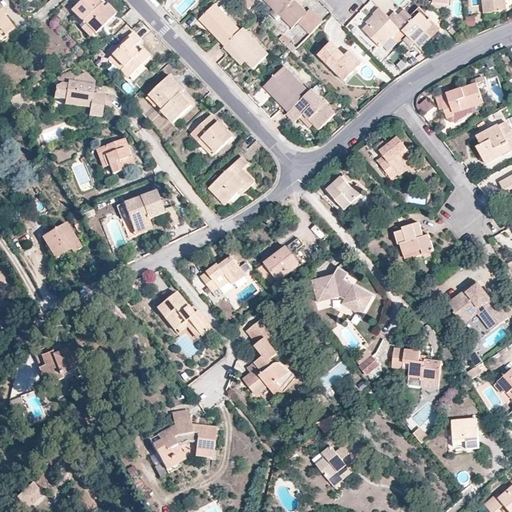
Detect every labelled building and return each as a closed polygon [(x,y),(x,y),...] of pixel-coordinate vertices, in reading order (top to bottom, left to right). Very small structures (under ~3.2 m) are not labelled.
[(103,8),(100,5),(95,0),(82,0),(71,11),(82,23),(78,27),(89,38),(93,34),(95,35),(116,15),(107,5),(103,8)] [(308,35),(322,21),(310,9),(306,13),(293,0),(265,0),(292,28),(296,23),(308,35)] [(481,0),(483,13),(500,12),(506,8),(504,0),(481,0)] [(228,43),(241,31),(215,4),(201,18),(210,28),(208,29),(225,46),(228,43)] [(0,11),(0,10),(2,9),(0,6),(0,30),(3,33),(4,36),(14,29),(3,16),(0,11)] [(414,19),(421,12),(417,7),(409,15),(414,19)] [(389,18),(379,8),(372,14),(375,17),(367,24),(362,29),(381,48),(399,29),(389,18)] [(426,32),(431,37),(439,29),(421,12),(414,19),(409,15),(404,10),(399,16),(395,12),(389,18),(399,29),(413,44),(426,32)] [(375,17),(372,14),(365,22),(367,24),(375,17)] [(268,54),(244,28),(241,31),(228,43),(246,61),(253,69),(268,54)] [(123,69),(119,72),(126,79),(150,57),(143,50),(137,55),(135,53),(132,50),(141,42),(133,32),(120,44),(122,46),(111,57),(123,69)] [(413,44),(419,49),(431,37),(426,32),(413,44)] [(278,39),(289,49),(292,52),(295,49),(281,35),(278,39)] [(331,42),(318,55),(344,81),(361,63),(349,51),(345,56),(331,42)] [(225,46),(224,47),(241,66),(246,61),(228,43),(225,46)] [(108,60),(119,72),(123,69),(111,57),(108,60)] [(292,109),(309,92),(284,67),(263,87),(270,94),(273,90),(292,109)] [(98,105),(100,97),(91,95),(93,82),(84,73),(72,78),(71,83),(67,82),(66,85),(60,84),(54,87),(53,96),(64,98),(63,103),(88,109),(87,116),(100,119),(101,109),(102,106),(98,105)] [(170,75),(166,80),(181,94),(185,91),(179,85),(170,75)] [(149,95),(150,96),(163,110),(161,112),(173,124),(192,106),(181,94),(166,80),(149,95)] [(446,120),(454,117),(453,115),(472,107),(484,104),(476,84),(435,98),(439,111),(442,110),(446,120)] [(336,113),(312,89),(309,92),(292,109),(288,113),(287,114),(295,123),(300,118),(304,114),(313,124),(319,130),(336,113)] [(270,94),(288,113),(292,109),(273,90),(270,94)] [(163,110),(150,96),(146,99),(160,113),(161,112),(163,110)] [(104,97),(102,106),(101,109),(109,111),(110,98),(104,97)] [(425,111),(434,106),(429,98),(420,103),(425,111)] [(435,107),(426,113),(431,120),(440,113),(435,107)] [(453,115),(454,117),(473,110),(472,107),(453,115)] [(310,128),(313,124),(304,114),(300,118),(310,128)] [(191,135),(198,142),(202,139),(216,154),(234,137),(223,125),(212,115),(191,135)] [(476,148),(481,158),(485,156),(489,163),(508,154),(505,148),(509,146),(504,136),(511,132),(506,122),(476,138),(480,145),(476,148)] [(376,147),(383,157),(387,161),(380,166),(391,181),(398,175),(396,172),(413,158),(397,137),(386,146),(383,142),(376,147)] [(202,139),(198,142),(212,158),(216,154),(202,139)] [(124,140),(100,149),(108,168),(102,170),(106,181),(113,178),(112,175),(121,172),(135,167),(131,157),(127,158),(124,150),(128,149),(124,140)] [(108,168),(100,149),(95,151),(102,170),(108,168)] [(485,156),(481,158),(486,165),(489,163),(485,156)] [(242,157),(212,186),(228,204),(239,193),(245,188),(248,191),(256,183),(252,179),(243,170),(249,164),(242,157)] [(387,161),(383,157),(377,162),(380,166),(387,161)] [(417,163),(413,158),(396,172),(398,175),(399,177),(417,163)] [(344,175),(341,177),(352,189),(355,187),(344,175)] [(511,189),(511,176),(499,183),(504,194),(511,189)] [(352,189),(341,177),(332,185),(326,190),(344,210),(351,204),(356,199),(364,192),(358,184),(355,187),(352,189)] [(228,204),(212,186),(208,189),(225,207),(228,204)] [(243,196),(248,191),(245,188),(239,193),(243,196)] [(155,191),(131,201),(133,205),(124,209),(133,232),(150,225),(149,220),(164,215),(165,214),(163,211),(155,191)] [(356,199),(351,204),(354,207),(359,202),(356,199)] [(133,205),(131,201),(123,204),(123,205),(116,208),(129,239),(152,231),(150,225),(133,232),(124,209),(133,205)] [(173,207),(163,211),(165,214),(164,215),(169,228),(180,225),(173,207)] [(76,213),(70,216),(73,225),(80,222),(76,213)] [(424,237),(422,230),(419,223),(402,228),(402,231),(394,234),(398,245),(399,244),(404,259),(413,256),(412,253),(420,251),(422,255),(435,252),(428,235),(424,237)] [(66,224),(43,239),(57,262),(81,248),(66,224)] [(285,248),(266,263),(278,279),(298,264),(285,248)] [(217,264),(200,278),(212,293),(218,288),(220,290),(230,282),(233,286),(246,276),(232,257),(219,266),(217,264)] [(266,263),(256,270),(269,286),(278,279),(266,263)] [(335,277),(314,284),(321,305),(342,299),(347,301),(345,306),(365,316),(375,296),(356,286),(346,282),(350,275),(339,269),(335,277)] [(477,282),(460,296),(462,298),(479,285),(477,282)] [(462,298),(460,296),(449,304),(455,312),(454,314),(461,322),(478,309),(494,330),(508,319),(491,298),(490,299),(487,295),(479,285),(462,298)] [(168,300),(176,293),(174,291),(166,298),(168,300)] [(213,328),(198,312),(194,315),(176,293),(168,300),(157,309),(175,331),(177,329),(187,321),(200,335),(202,337),(213,328)] [(478,309),(461,322),(463,325),(478,314),(491,332),(494,330),(478,309)] [(248,378),(247,376),(243,379),(256,395),(267,386),(274,395),(281,390),(293,374),(291,373),(285,368),(282,365),(280,364),(278,363),(275,363),(273,364),(271,366),(267,361),(277,353),(272,347),(273,345),(273,344),(274,341),(274,339),(273,337),(271,333),(263,318),(246,331),(256,344),(254,346),(259,352),(262,355),(257,360),(246,368),(250,373),(252,375),(248,378)] [(196,339),(200,335),(187,321),(177,329),(180,333),(187,328),(196,339)] [(52,384),(63,379),(62,376),(74,371),(75,374),(76,378),(89,373),(85,364),(84,364),(75,342),(41,356),(39,350),(33,352),(44,378),(48,376),(52,384)] [(485,359),(477,347),(470,353),(478,364),(485,359)] [(420,351),(394,348),(391,368),(409,371),(409,378),(439,381),(442,361),(425,359),(426,356),(420,355),(420,351)] [(365,368),(362,371),(367,376),(379,365),(374,360),(365,368)] [(478,367),(468,375),(471,380),(479,375),(482,373),(478,367)] [(511,370),(494,387),(501,395),(505,392),(511,399),(511,370)] [(293,374),(281,390),(282,392),(296,377),(293,374)] [(171,413),(173,422),(190,418),(188,409),(171,413)] [(331,417),(338,426),(346,423),(338,413),(331,417)] [(331,417),(316,423),(323,433),(338,426),(331,417)] [(190,418),(173,422),(174,425),(175,435),(172,436),(168,428),(148,440),(163,465),(183,454),(179,445),(187,441),(196,442),(195,451),(203,452),(203,458),(213,459),(216,428),(199,426),(198,426),(191,425),(190,418)] [(479,437),(477,419),(463,420),(452,422),(455,447),(465,447),(466,450),(478,449),(479,437)] [(317,464),(328,481),(337,474),(341,479),(351,471),(347,467),(345,464),(349,460),(351,464),(360,456),(363,460),(370,454),(357,435),(335,452),(331,446),(322,453),(326,458),(317,464)] [(183,454),(163,465),(166,471),(186,459),(183,454)] [(127,470),(131,479),(139,476),(135,466),(127,470)] [(337,474),(328,481),(331,486),(341,479),(337,474)] [(42,491),(33,482),(17,495),(27,505),(42,491)] [(499,493),(484,505),(488,509),(490,511),(502,511),(500,509),(504,506),(509,511),(511,511),(511,487),(502,495),(499,493)]
